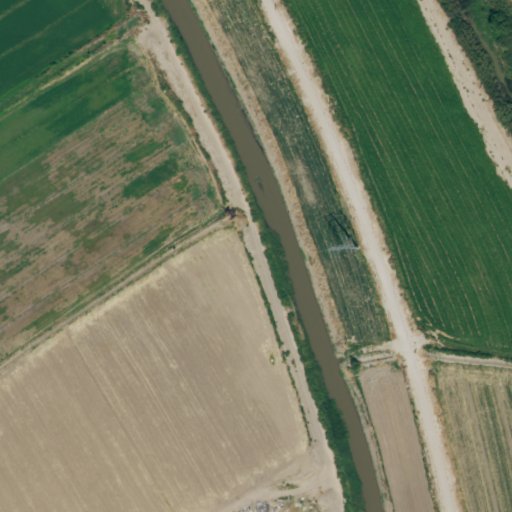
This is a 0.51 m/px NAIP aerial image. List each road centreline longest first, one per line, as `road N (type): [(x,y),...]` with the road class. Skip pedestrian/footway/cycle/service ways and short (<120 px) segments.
road 1 (track): [(143,0),(251,217),(339,511)]
road 2 (track): [(263,0),(315,100),(377,255),(450,511)]
